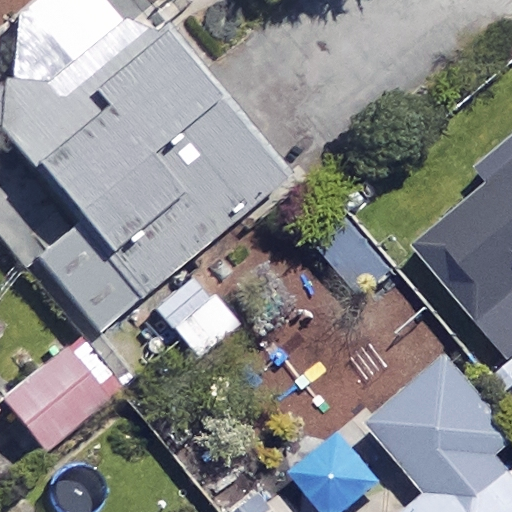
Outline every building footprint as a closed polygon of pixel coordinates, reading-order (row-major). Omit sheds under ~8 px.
[(277,181),(159,30),(9,148),(69,224),(26,257),(85,331),(277,181)] [(511,138),(473,173),(485,186),(411,251),(506,359),(511,353),(511,138)] [(304,234),(344,285),(379,258),(339,207),(304,234)] [(189,274),(144,312),(189,364),(234,326),(189,274)] [(89,396),(54,355),(0,400),(0,413),(28,447),(89,396)] [(510,443),(441,361),(361,427),(422,500),(408,511),(511,511),(511,475),(495,456),(510,443)] [(343,511),(374,487),(335,440),(292,475),(322,511),(343,511)]
